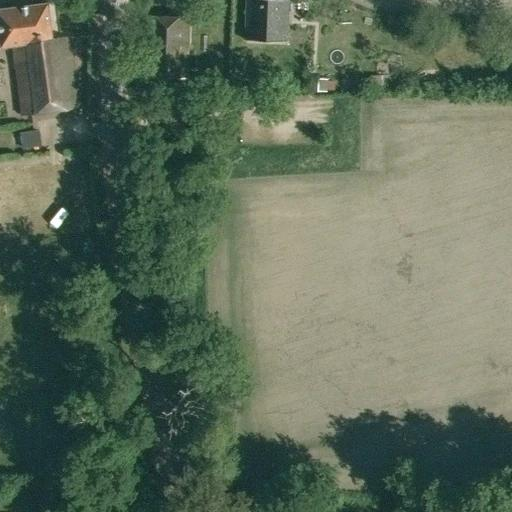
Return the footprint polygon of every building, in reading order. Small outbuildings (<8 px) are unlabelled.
[(287,0),(246,0),(245,40),(286,42),(287,0)] [(12,45),(21,114),(80,105),(70,37),(52,39),(47,3),(0,9),(0,37),(1,47),(12,45)] [(143,77),(188,78),(189,44),(190,16),(143,15),(143,77)] [(370,87),(387,87),(387,76),(370,75),(370,87)] [(445,79),(414,79),(414,88),(445,87),(445,79)] [(39,130),(20,133),(22,147),(41,144),(39,130)] [(3,165),(31,163),(30,150),(2,151),(3,165)]
